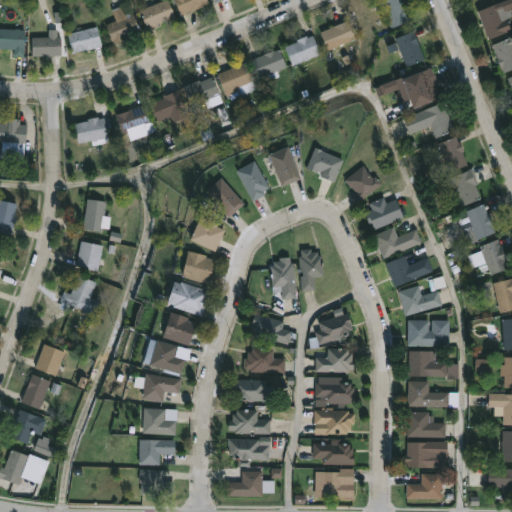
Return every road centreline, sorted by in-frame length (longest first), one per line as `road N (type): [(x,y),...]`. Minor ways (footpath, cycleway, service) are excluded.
road 1 (residential): [(382,511),(382,327),(335,216),(324,209),(270,231),(245,259),(213,370),(204,511)]
road 2 (residential): [(0,87),(51,91),(124,77),(312,0)]
road 3 (residential): [(0,376),(52,234),(51,91)]
road 4 (residential): [(511,177),(438,0)]
